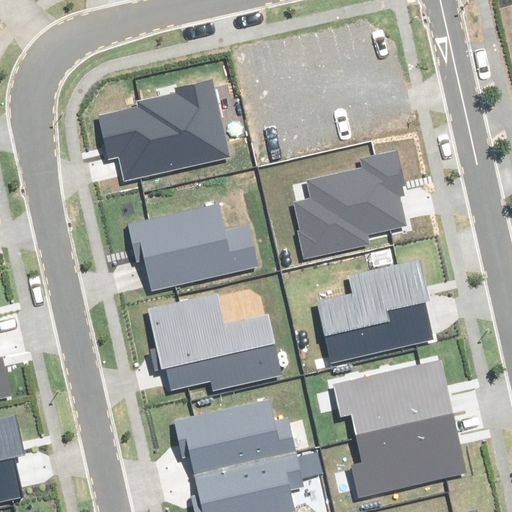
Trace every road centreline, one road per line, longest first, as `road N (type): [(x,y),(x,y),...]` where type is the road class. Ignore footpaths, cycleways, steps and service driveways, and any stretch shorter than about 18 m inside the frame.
road 1 (residential): [(52,58),(34,127),(41,177),(116,511)]
road 2 (residential): [(511,315),(440,0)]
road 3 (residential): [(215,0),(112,21),(72,37),(52,58)]
